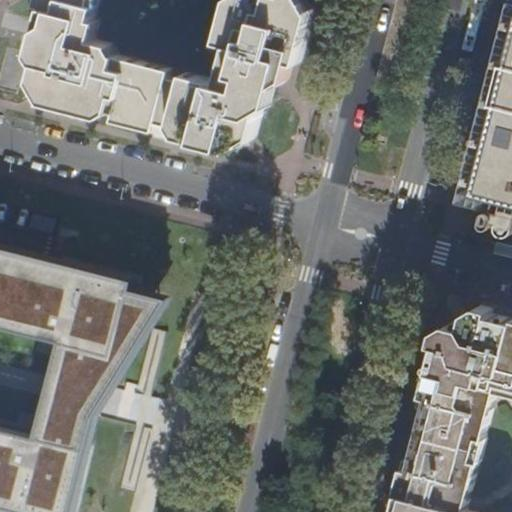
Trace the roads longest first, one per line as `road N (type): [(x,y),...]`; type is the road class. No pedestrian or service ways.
road 1 (residential): [(322,223),(0,140)]
road 2 (secondary): [(322,223),(248,511)]
road 3 (secondary): [(324,511),(394,242)]
road 4 (secondary): [(394,242),(458,0)]
road 5 (secondary): [(380,0),(322,223)]
road 6 (residential): [(394,242),(511,273)]
